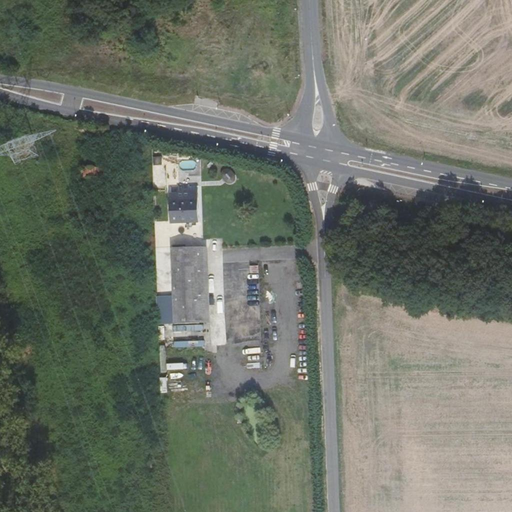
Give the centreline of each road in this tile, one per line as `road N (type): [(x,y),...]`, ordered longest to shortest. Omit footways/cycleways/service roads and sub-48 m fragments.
road 1 (primary): [(0,92),(327,165)]
road 2 (primary): [(317,142),(64,88),(0,82)]
road 3 (unclassified): [(324,220),(336,511)]
road 4 (primary): [(511,184),(317,142)]
road 5 (primary): [(327,165),(511,203)]
